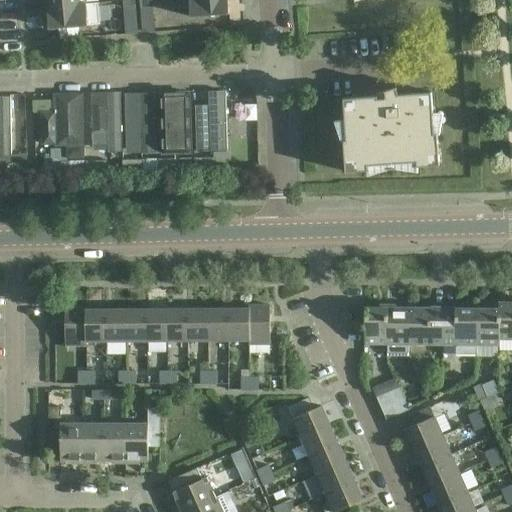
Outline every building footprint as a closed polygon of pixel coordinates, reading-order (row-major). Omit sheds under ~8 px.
[(135,0),(129,0),(123,1),(123,9),(136,8),(135,0)] [(152,0),(139,0),(142,32),(154,31),(152,0)] [(189,0),(190,17),(229,13),(228,0),(189,0)] [(86,4),(47,7),(49,28),(88,25),(100,24),(98,3),(86,4)] [(369,171),(370,175),(390,169),(397,169),(417,172),(417,167),(440,166),(438,134),(435,134),(432,93),(399,95),(397,89),(398,89),(397,88),(385,91),(386,92),(387,96),(386,96),(387,100),(378,100),(378,96),(344,99),(347,140),(344,140),(346,172),(369,171)] [(119,91),(100,92),(101,109),(96,111),(97,129),(100,127),(101,148),(120,149),(119,91)] [(155,92),(140,92),(138,92),(138,157),(156,157),(155,92)] [(225,92),(207,93),(208,125),(199,125),(200,149),(214,148),(214,155),(228,154),(227,110),(226,110),(225,92)] [(11,94),(0,94),(0,160),(13,160),(11,94)] [(83,94),(51,94),(51,115),(34,115),(34,151),(61,151),(61,154),(62,153),(66,161),(84,161),(83,94)] [(190,95),(170,95),(171,126),(165,127),(165,138),(171,138),(172,153),(191,153),(190,95)] [(195,158),(159,159),(160,171),(180,170),(195,170),(195,158)] [(216,158),(195,158),(195,170),(216,170),(216,158)] [(123,160),(124,172),(143,171),(143,159),(123,160)] [(108,172),(107,160),(86,161),(87,173),(108,172)] [(71,161),(51,162),(51,173),(72,173),(71,161)] [(477,345),(499,345),(500,303),(499,303),(499,309),(478,309),(477,345)] [(499,345),(500,345),(500,339),(511,339),(511,303),(500,303),(499,345)] [(249,340),(249,345),(250,345),(250,306),(249,306),(249,309),(229,309),(230,341),(249,340)] [(271,306),(250,306),(250,345),(271,344),(271,306)] [(66,346),(87,346),(87,308),(66,308),(66,346)] [(87,308),(87,346),(88,346),(88,342),(107,342),(107,310),(87,311),(87,308)] [(388,344),(388,308),(366,308),(366,344),(388,344)] [(387,353),(387,356),(408,356),(409,353),(409,345),(410,309),(388,308),(388,344),(387,353)] [(209,309),(189,310),(189,341),(209,341),(209,309)] [(229,309),(209,309),(209,341),(230,341),(229,309)] [(409,345),(443,345),(444,318),(432,318),(432,309),(410,309),(409,345)] [(477,345),(478,309),(456,309),(456,319),(444,318),(443,345),(443,355),(477,355),(477,345)] [(128,310),(107,310),(107,342),(128,341),(128,310)] [(148,310),(128,310),(128,341),(148,341),(148,310)] [(168,310),(148,310),(148,341),(168,341),(168,310)] [(189,310),(168,310),(168,341),(189,341),(189,310)] [(87,385),(87,371),(78,371),(78,385),(87,385)] [(128,384),(128,371),(119,371),(119,384),(128,384)] [(169,384),(169,371),(160,371),(160,384),(169,384)] [(210,384),(209,371),(201,371),(201,384),(210,384)] [(250,391),(250,378),(242,378),(242,392),(250,391)] [(482,385),(487,397),(498,392),(494,381),(482,385)] [(376,397),(381,409),(405,398),(399,387),(376,397)] [(105,400),(105,391),(92,391),(92,400),(105,400)] [(105,391),(105,400),(117,400),(117,391),(105,391)] [(410,410),(405,398),(381,409),(386,420),(410,410)] [(293,419),(302,438),(330,426),(322,406),(293,419)] [(69,464),(83,464),(83,424),(62,424),(62,408),(50,408),(49,435),(61,435),(61,461),(69,461),(69,464)] [(126,424),(126,464),(140,464),(140,462),(149,462),(149,435),(160,435),(161,408),(148,408),(148,424),(126,424)] [(412,427),(406,429),(415,449),(443,436),(435,417),(434,417),(429,408),(408,417),(412,427)] [(471,424),(484,418),(480,410),(467,416),(471,424)] [(484,418),(471,424),(474,431),(487,425),(484,418)] [(83,464),(97,464),(97,462),(105,462),(105,424),(83,424),(83,464)] [(112,462),(112,464),(126,464),(126,424),(105,424),(105,462),(112,462)] [(302,438),(310,457),(338,444),(330,426),(302,438)] [(447,444),(443,436),(415,449),(423,467),(452,455),(451,455),(451,453),(456,450),(452,441),(447,444)] [(310,457),(318,475),(347,463),(338,444),(310,457)] [(488,461),(500,456),(496,447),(484,453),(488,461)] [(423,467),(431,486),(460,473),(452,455),(423,467)] [(500,456),(488,461),(491,468),(503,463),(500,456)] [(318,475),(326,494),(355,481),(347,463),(318,475)] [(260,479),(273,473),(269,465),(257,470),(260,479)] [(169,482),(182,511),(216,497),(208,478),(203,480),(198,469),(169,482)] [(273,473),(260,479),(263,486),(276,481),(273,473)] [(431,486),(439,505),(468,492),(460,473),(431,486)] [(322,505),(325,511),(337,511),(363,501),(355,481),(326,494),(330,501),(322,505)] [(504,498),(511,494),(511,485),(500,491),(504,498)] [(216,497),(182,511),(238,511),(229,491),(216,497)] [(439,505),(442,511),(472,511),(476,511),(468,492),(439,505)]
